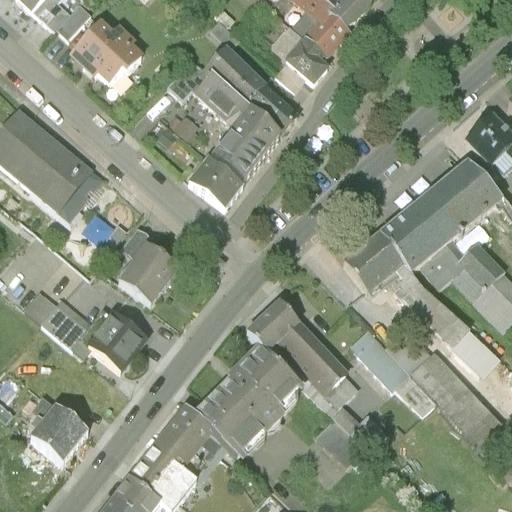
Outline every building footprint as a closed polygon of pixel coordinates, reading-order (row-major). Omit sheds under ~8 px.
[(19,0),(15,5),(37,24),(45,15),(53,23),(61,14),(57,11),(66,0),(19,0)] [(321,9),(309,0),(300,0),(294,7),(307,19),(309,21),(321,9)] [(369,11),(357,0),(309,0),(321,9),(322,7),(333,17),(328,23),(344,37),(369,11)] [(344,37),(328,23),(333,17),(322,7),(321,9),(309,21),(320,31),(305,47),(326,65),(348,40),(344,37)] [(70,22),(56,37),(67,48),(90,23),(79,12),(70,22)] [(53,23),(45,32),(53,40),(56,37),(70,22),(61,14),(53,23)] [(307,19),(291,37),(304,48),(305,47),(320,31),(309,21),(307,19)] [(239,48),(218,29),(209,38),(230,58),(239,48)] [(117,37),(110,44),(98,33),(74,59),(109,92),(122,78),(126,82),(140,66),(129,55),(132,52),(117,37)] [(326,65),(305,47),(304,48),(291,37),(288,35),(270,56),(286,69),(285,70),(286,71),(304,86),(313,93),(331,71),(325,66),(326,65)] [(262,95),(225,59),(205,81),(243,115),(244,113),(262,95)] [(191,68),(166,95),(182,110),(192,99),(184,93),(199,76),(191,68)] [(304,86),(286,71),(274,84),(293,99),(304,86)] [(205,81),(199,76),(184,93),(192,99),(228,131),(238,126),(243,130),(250,121),(205,81)] [(280,111),(262,95),(244,113),(264,130),(280,111)] [(297,126),(280,111),(264,130),(280,145),(297,126)] [(91,180),(18,119),(0,140),(0,172),(31,198),(39,189),(66,211),(91,180)] [(279,147),(250,121),(243,130),(211,170),(242,193),(279,147)] [(490,125),(465,150),(490,175),(504,161),(511,168),(511,167),(511,146),(506,140),(490,125)] [(211,170),(208,167),(188,191),(224,218),(242,193),(211,170)] [(455,183),(485,221),(502,207),(492,197),(491,198),(467,173),(455,183)] [(455,183),(380,243),(403,272),(410,281),(420,273),(450,250),(485,221),(455,183)] [(134,271),(145,255),(147,257),(152,249),(137,238),(120,261),(134,271)] [(403,272),(380,243),(342,273),(366,302),(379,291),(382,295),(391,287),(388,284),(394,280),(403,272)] [(450,250),(420,273),(433,289),(463,266),(450,250)] [(134,271),(118,291),(149,315),(177,279),(147,257),(145,255),(134,271)] [(503,283),(474,255),(463,265),(463,266),(433,289),(439,297),(452,287),(475,311),(502,284),(503,283)] [(222,272),(207,259),(194,275),(209,287),(222,272)] [(423,297),(410,282),(410,281),(403,272),(394,280),(411,301),(407,304),(423,317),(433,306),(423,297)] [(511,294),(502,284),(475,311),(503,340),(511,330),(511,294)] [(87,339),(56,313),(41,332),(71,357),(87,339)] [(331,371),(278,313),(246,343),(259,357),(265,363),(298,395),(302,398),(331,371)] [(460,331),(443,315),(433,326),(450,342),(460,331)] [(144,348),(113,323),(88,355),(119,380),(144,348)] [(409,383),(375,347),(357,364),(391,401),(394,398),(409,383)] [(259,357),(235,381),(236,382),(228,389),(231,392),(207,416),(208,417),(197,428),(196,429),(219,452),(220,452),(235,467),(247,456),(245,455),(278,423),(274,419),(298,395),(265,363),(259,357)] [(344,385),(331,371),(302,398),(332,428),(347,442),(357,433),(339,416),(355,399),(342,387),(344,385)] [(439,416),(409,383),(394,398),(423,430),(439,416)] [(357,433),(347,442),(347,443),(363,460),(366,462),(396,434),(377,414),(357,433)] [(86,441),(56,416),(44,430),(37,439),(30,447),(61,472),(86,441)] [(151,459),(178,481),(197,496),(225,459),(218,453),(219,452),(196,429),(197,428),(186,416),(151,459)] [(44,430),(38,425),(30,434),(37,439),(44,430)] [(347,442),(332,428),(314,445),(346,477),(363,460),(347,443),(347,442)] [(21,459),(8,477),(25,488),(37,471),(21,459)] [(151,459),(139,474),(167,495),(178,481),(151,459)] [(139,474),(127,488),(154,511),(167,495),(139,474)] [(154,511),(127,488),(112,509),(115,511),(154,511)]
